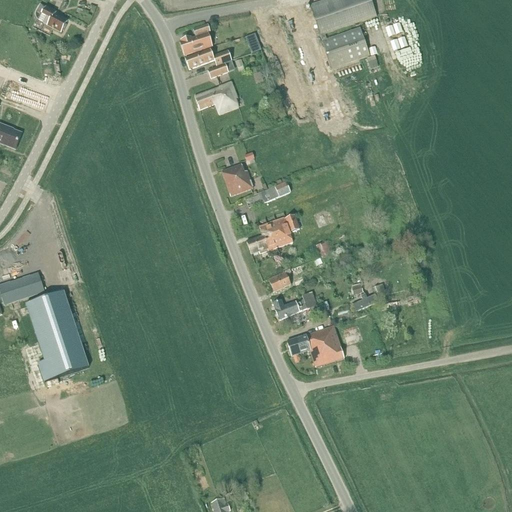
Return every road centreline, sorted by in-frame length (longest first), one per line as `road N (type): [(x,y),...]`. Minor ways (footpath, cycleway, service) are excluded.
road 1 (tertiary): [(293,392),(219,212),(169,43),(143,0)]
road 2 (tertiary): [(0,214),(112,0)]
road 3 (unclassified): [(293,392),(511,349)]
road 4 (tertiary): [(351,511),(293,392)]
